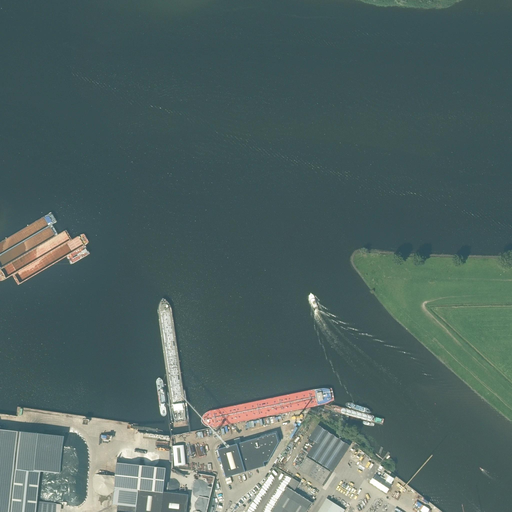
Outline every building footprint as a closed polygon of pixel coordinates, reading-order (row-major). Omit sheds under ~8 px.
[(307,454),(308,455),(298,469),(322,485),(331,471),(333,472),(349,446),(318,425),(309,438),(316,442),(307,454)] [(0,429),(0,511),(54,511),(56,503),(36,501),(39,471),(59,474),(63,437),(18,432),(0,429)] [(277,433),(219,450),(227,478),(266,466),(264,462),(269,461),(279,443),(277,433)] [(184,445),(173,446),(175,466),(185,465),(184,445)] [(118,505),(117,511),(186,511),(188,495),(163,492),(166,468),(117,463),(114,487),(138,490),(136,507),(118,505)] [(375,474),(369,483),(386,493),(392,485),(375,474)] [(306,511),(313,503),(294,491),(287,487),(271,511),(306,511)] [(343,511),(345,510),(330,500),(322,511),(343,511)]
